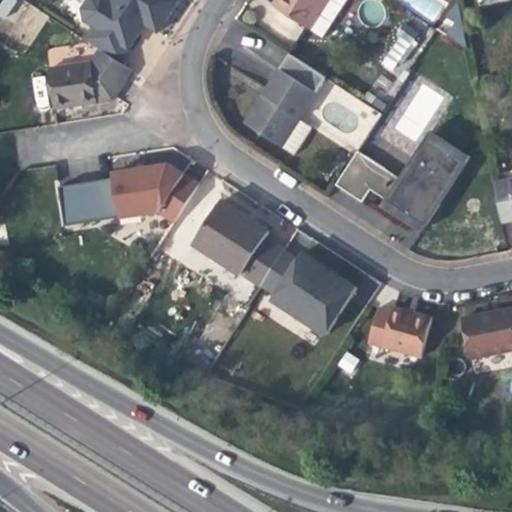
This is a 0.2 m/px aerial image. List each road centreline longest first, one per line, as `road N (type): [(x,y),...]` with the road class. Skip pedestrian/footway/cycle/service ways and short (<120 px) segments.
road 1 (residential): [(213,0),(188,44),(185,85),(195,122),(225,157),(390,265),(440,278),(511,267)]
road 2 (trunk): [(367,511),(294,490),(179,437),(0,328)]
road 3 (trunk): [(218,511),(0,375)]
road 4 (trunk): [(0,430),(129,511)]
